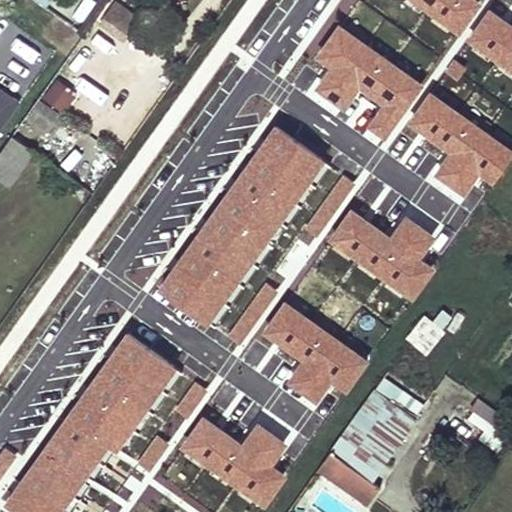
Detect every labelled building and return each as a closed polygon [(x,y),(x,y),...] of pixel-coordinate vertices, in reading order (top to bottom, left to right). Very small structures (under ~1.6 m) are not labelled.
[(415,0),(465,33),(486,3),(481,0),(415,0)] [(126,37),(137,21),(114,5),(103,20),(126,37)] [(511,25),(487,8),(465,39),(511,72),(511,25)] [(428,86),(341,25),(319,56),(328,62),(315,81),(349,105),(360,89),(388,98),(371,122),(392,136),(428,86)] [(0,119),(6,111),(12,115),(28,93),(0,73),(0,119)] [(75,100),(55,87),(45,102),(66,115),(75,100)] [(511,157),(511,146),(430,89),(408,120),(417,126),(404,145),(438,169),(449,153),(477,162),(461,186),(481,200),(511,157)] [(334,154),(284,120),(169,290),(219,324),(334,154)] [(37,165),(43,158),(14,137),(0,156),(0,179),(7,185),(28,156),(34,161),(26,172),(32,177),(35,173),(41,177),(45,170),(37,165)] [(403,210),(388,231),(349,204),(327,235),(416,298),(437,269),(419,256),(435,233),(403,210)] [(261,329),(299,356),(285,377),(317,400),(333,377),(352,390),(372,361),(283,298),(261,329)] [(72,511),(173,364),(123,330),(7,500),(24,511),(72,511)] [(413,400),(387,379),(317,472),(369,504),(416,418),(406,411),(413,400)] [(511,416),(474,402),(464,430),(503,445),(511,421),(511,416)] [(258,418),(243,439),(205,412),(182,443),(272,506),(293,477),(274,463),(290,440),(258,418)]
